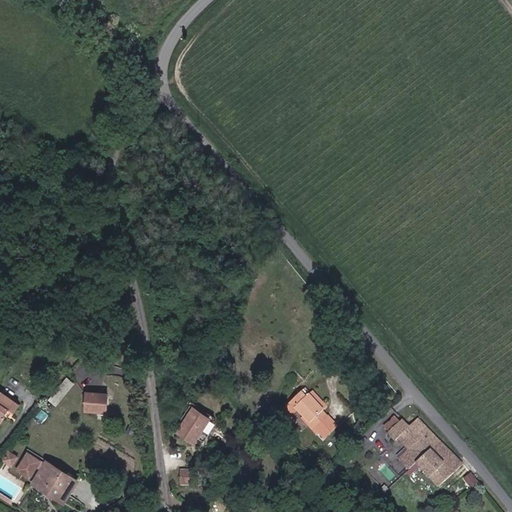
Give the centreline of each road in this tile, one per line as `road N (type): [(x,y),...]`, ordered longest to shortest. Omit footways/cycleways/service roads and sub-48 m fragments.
road 1 (unclassified): [(163,69),(178,119),(511,509)]
road 2 (unclassified): [(166,511),(119,173),(121,127),(163,69)]
